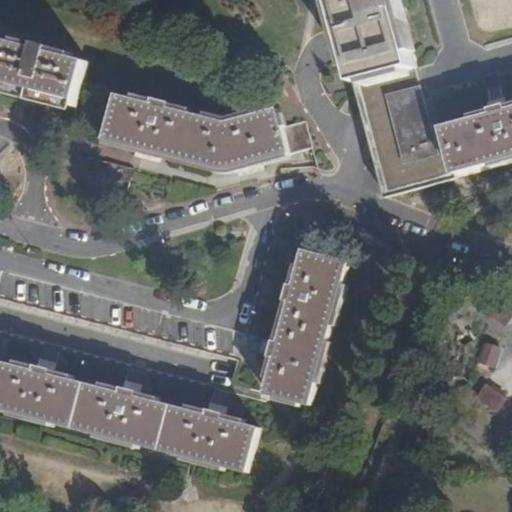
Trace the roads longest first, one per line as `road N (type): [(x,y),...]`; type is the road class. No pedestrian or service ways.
road 1 (residential): [(370,202),(343,190),(313,190),(85,248),(0,227)]
road 2 (residential): [(469,71),(422,84),(355,145),(370,202)]
road 3 (residential): [(511,255),(370,202)]
